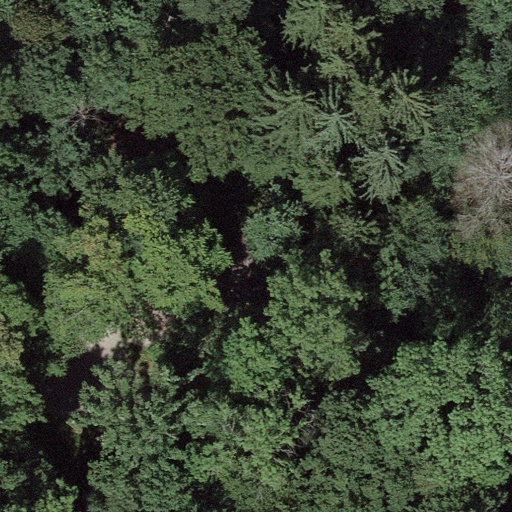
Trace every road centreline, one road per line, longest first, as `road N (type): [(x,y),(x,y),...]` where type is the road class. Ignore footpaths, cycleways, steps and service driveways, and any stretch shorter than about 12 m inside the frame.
road 1 (track): [(511,428),(0,362)]
road 2 (track): [(189,0),(38,368)]
